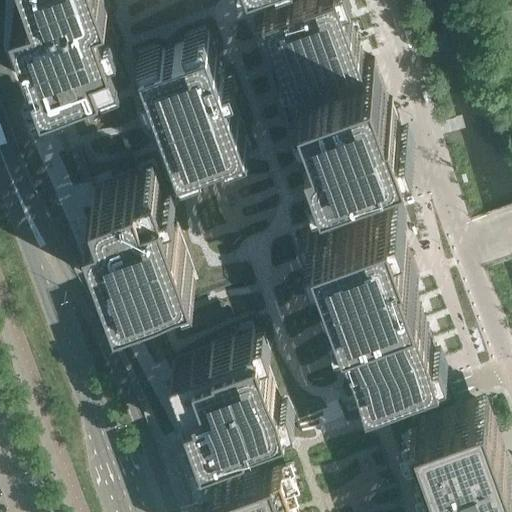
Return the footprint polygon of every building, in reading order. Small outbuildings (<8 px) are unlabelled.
[(39,0),(41,4),(20,11),(51,98),(129,70),(106,7),(111,5),(109,0),(39,0)] [(133,0),(140,21),(166,12),(169,22),(179,18),(178,13),(185,10),(182,1),(185,0),(133,0)] [(355,0),(284,0),(266,7),(327,172),(386,150),(393,147),(408,142),(355,0)] [(511,7),(503,9),(502,9),(511,54),(511,7)] [(214,33),(148,57),(186,161),(251,137),(214,33)] [(405,176),(307,211),(310,220),(373,400),(441,376),(447,374),(456,370),(419,265),(434,259),(405,176)] [(110,215),(97,220),(128,306),(135,303),(174,289),(180,287),(203,279),(188,236),(172,193),(166,177),(104,199),(110,215)] [(262,342),(180,372),(211,461),(294,431),(262,342)] [(421,420),(411,424),(443,511),(511,511),(511,486),(507,473),(511,470),(511,454),(486,385),(455,396),(449,398),(418,410),(421,420)] [(219,482),(209,486),(218,511),(302,511),(283,459),(273,463),(250,471),(219,482)]
